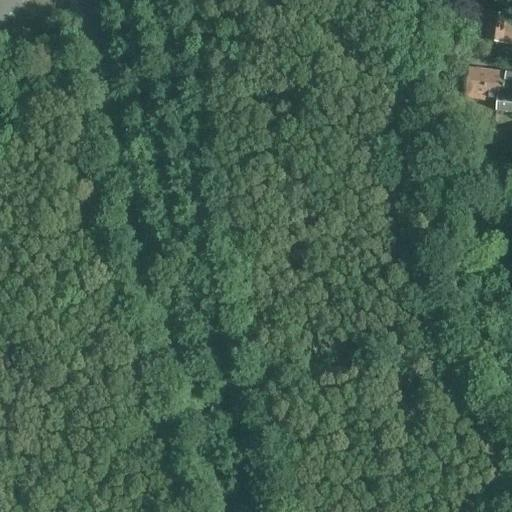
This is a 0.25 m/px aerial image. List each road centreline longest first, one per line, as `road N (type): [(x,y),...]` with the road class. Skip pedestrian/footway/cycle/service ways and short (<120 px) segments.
road 1 (tertiary): [(98,0),(146,246),(228,511)]
road 2 (tertiary): [(253,511),(134,0)]
road 3 (track): [(511,411),(461,314),(443,229),(436,110),(442,0)]
